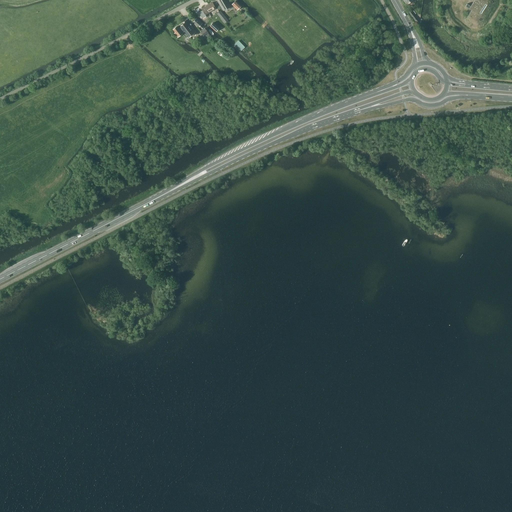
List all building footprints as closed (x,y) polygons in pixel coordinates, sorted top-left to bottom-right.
[(231,7),(226,0),(219,0),(218,1),(224,11),(229,8),(231,10),(235,8),(238,10),(241,7),(236,2),(233,5),(233,6),(231,7)] [(466,19),(471,22),(476,24),(481,23),(486,18),(492,9),(494,4),(494,0),(474,0),(471,7),(467,4),(465,6),(472,11),(466,19)] [(504,1),(502,3),(489,23),(490,23),(504,1)] [(511,6),(504,1),(490,23),(498,29),(507,14),(508,13),(510,9),(511,8),(511,6)] [(216,9),(213,3),(203,9),(204,11),(200,13),(203,19),(207,17),(206,15),(216,9)] [(202,23),(197,18),(193,22),(199,27),(202,23)] [(191,25),(188,21),(184,23),(185,24),(182,26),(183,27),(180,29),(178,27),(174,30),(176,33),(175,34),(178,38),(183,34),(183,33),(186,31),(190,37),(195,33),(189,26),(191,25)] [(204,27),(199,31),(204,37),(204,36),(205,38),(210,35),(208,33),(209,33),(204,27)] [(219,27),(215,30),(224,38),(226,35),(219,27)] [(245,47),(238,40),(233,46),(236,49),(237,47),(241,51),(245,47)]
